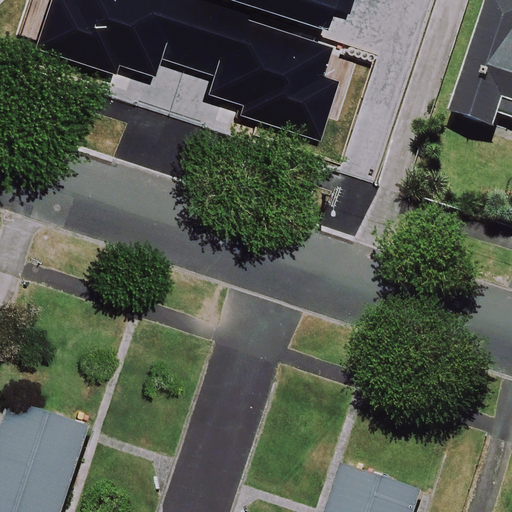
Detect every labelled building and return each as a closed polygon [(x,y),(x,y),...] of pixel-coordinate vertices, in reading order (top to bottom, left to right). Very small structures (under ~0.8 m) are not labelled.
[(163,0),(106,0),(92,44),(143,61),(163,0)] [(367,77),(391,0),(405,0),(406,0),(294,0),(279,49),(367,77)] [(511,0),(482,0),(446,118),(494,133),(498,119),(511,123),(511,0)] [(62,511),(89,435),(11,408),(0,438),(0,511),(62,511)] [(327,511),(415,511),(420,499),(341,472),(327,511)]
